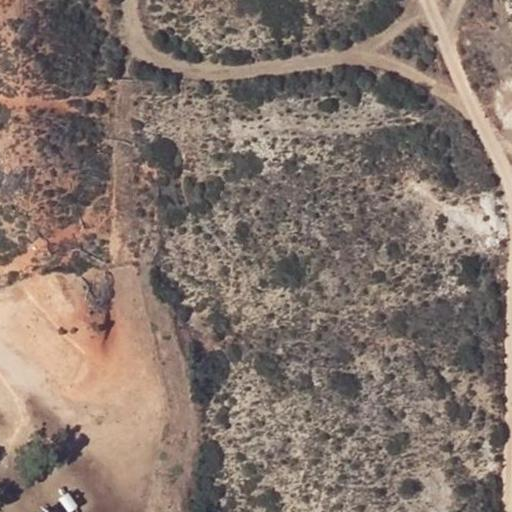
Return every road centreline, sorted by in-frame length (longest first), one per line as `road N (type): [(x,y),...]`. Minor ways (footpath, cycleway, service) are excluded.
road 1 (track): [(495,511),(511,322),(511,199),(423,0)]
road 2 (track): [(0,331),(62,356),(103,353),(128,312),(119,176),(132,0)]
